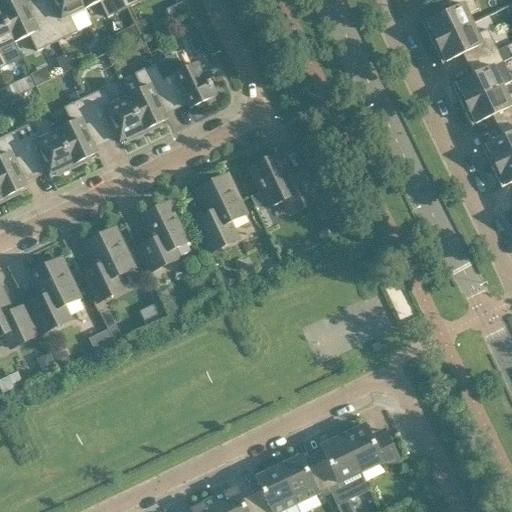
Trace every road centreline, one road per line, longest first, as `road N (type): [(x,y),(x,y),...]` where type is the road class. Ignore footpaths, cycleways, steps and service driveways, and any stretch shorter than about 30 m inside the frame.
road 1 (residential): [(112,511),(393,383),(460,511)]
road 2 (residential): [(0,243),(250,122),(256,97),(210,0)]
road 3 (tertiary): [(488,316),(332,0)]
road 4 (residential): [(511,282),(382,0)]
